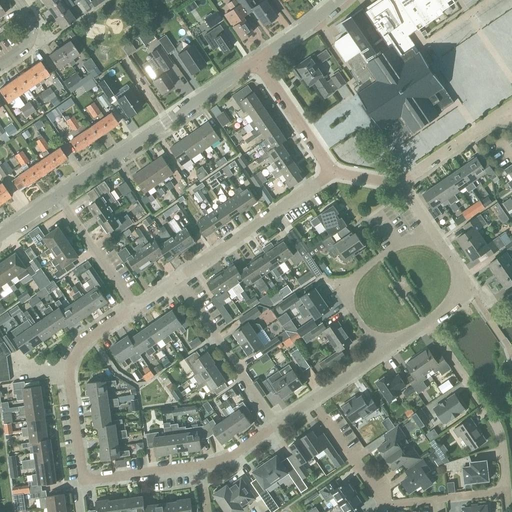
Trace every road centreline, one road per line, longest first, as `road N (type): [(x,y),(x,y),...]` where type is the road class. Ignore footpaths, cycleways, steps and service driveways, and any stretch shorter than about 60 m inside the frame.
road 1 (residential): [(427,323),(494,423),(505,484),(498,492),(390,506),(312,400)]
road 2 (residential): [(57,195),(256,60)]
road 3 (residential): [(86,479),(70,367),(84,341),(135,308)]
road 4 (residential): [(177,278),(332,171)]
road 5 (residential): [(273,426),(177,278)]
road 6 (residential): [(397,245),(333,287),(380,355)]
road 7 (residential): [(135,308),(57,195)]
road 8 (residential): [(256,60),(332,171)]
road 9 (residential): [(400,183),(508,109)]
road 10 (residential): [(427,323),(457,290),(451,258),(426,225)]
